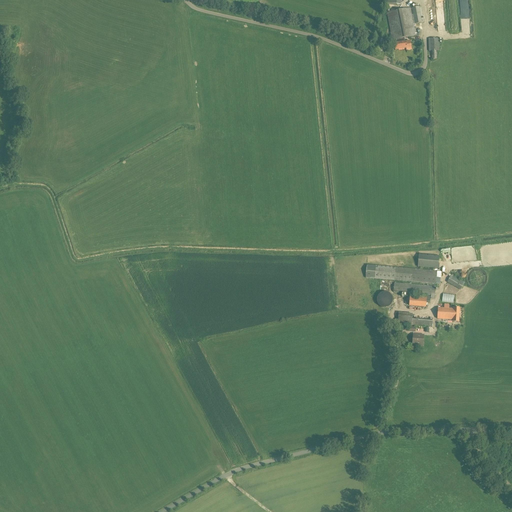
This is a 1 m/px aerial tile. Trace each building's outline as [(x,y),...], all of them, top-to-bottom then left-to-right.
[(424,22),(421,6),(387,13),(392,41),(396,40),(397,43),(394,43),(395,51),(406,49),(406,51),(411,50),(410,41),(406,42),(405,42),(404,38),(417,36),(413,15),(413,14),(415,24),(424,22)] [(437,59),(437,51),(439,51),(439,38),(428,39),(429,51),(431,51),(432,59),(433,59),(434,61),(435,61),(435,59),(437,59)] [(438,269),(439,256),(419,254),(418,267),(438,269)] [(436,284),(437,271),(366,265),(365,278),(436,284)] [(460,290),(465,283),(451,275),(447,282),(460,290)] [(435,299),(436,287),(394,283),(393,293),(431,296),(431,299),(435,299)] [(384,308),(386,308),(388,308),(389,307),(391,305),(392,303),(393,302),(393,300),(393,298),(392,296),(391,295),(389,294),(388,293),(386,292),(384,292),(383,292),(381,293),(380,294),(378,295),(377,297),(377,299),(377,301),(377,302),(378,304),(379,306),(381,307),(383,308),(384,308)] [(430,303),(430,297),(410,295),(409,306),(426,307),(426,303),(430,303)] [(449,308),(449,305),(444,304),(444,308),(438,308),(437,319),(448,320),(447,322),(452,322),(459,323),(460,308),(453,308),(453,309),(449,308)] [(412,318),(412,325),(432,327),(432,320),(412,318)] [(423,346),(424,335),(413,334),(412,345),(423,346)]
